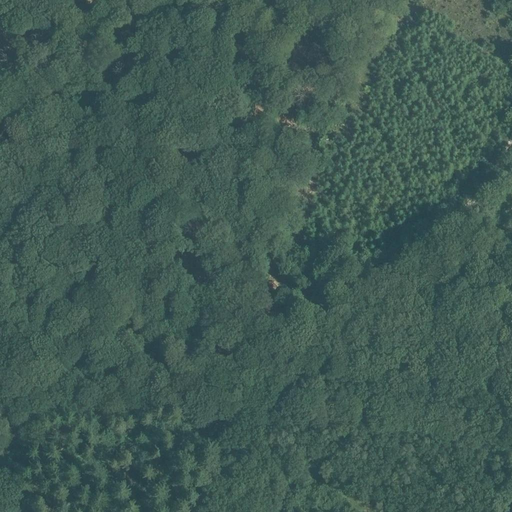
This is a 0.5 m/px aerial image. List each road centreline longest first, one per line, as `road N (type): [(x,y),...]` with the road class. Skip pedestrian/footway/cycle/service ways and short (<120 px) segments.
road 1 (track): [(511,167),(500,191),(403,261),(296,390)]
road 2 (track): [(0,415),(101,416),(218,389),(296,390)]
road 3 (track): [(296,390),(511,423)]
